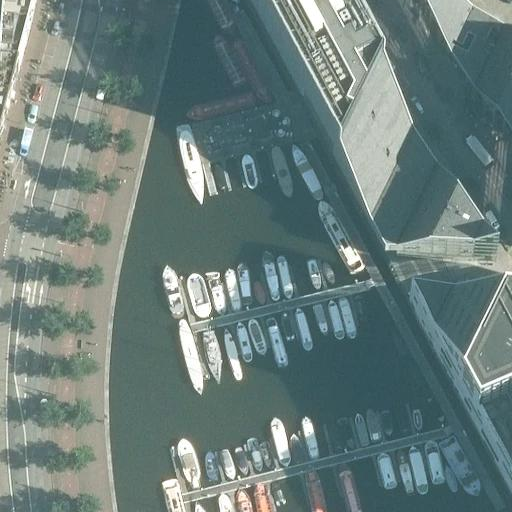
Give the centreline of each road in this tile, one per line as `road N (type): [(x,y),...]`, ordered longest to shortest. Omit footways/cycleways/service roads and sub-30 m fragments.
road 1 (residential): [(363,0),(511,219)]
road 2 (primary): [(38,511),(33,325),(45,248)]
road 3 (primary): [(45,248),(108,0)]
road 4 (primary): [(71,0),(12,240)]
